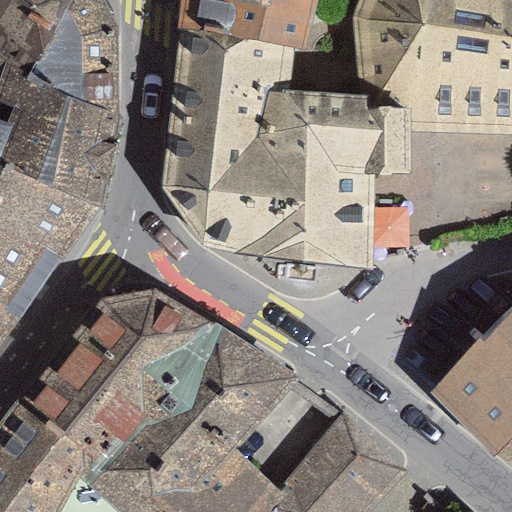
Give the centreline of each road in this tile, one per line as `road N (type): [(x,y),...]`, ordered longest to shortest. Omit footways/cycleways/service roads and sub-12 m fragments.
road 1 (secondary): [(324,363),(133,210)]
road 2 (secondary): [(511,511),(324,363)]
road 3 (residential): [(324,363),(486,255),(511,248)]
road 4 (secondary): [(133,210),(144,0)]
road 5 (secondary): [(133,210),(0,358)]
